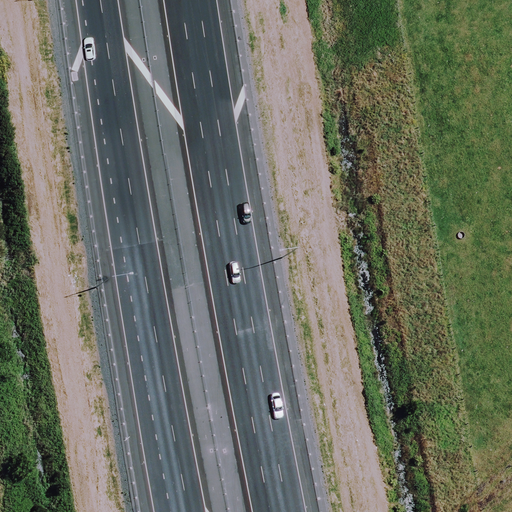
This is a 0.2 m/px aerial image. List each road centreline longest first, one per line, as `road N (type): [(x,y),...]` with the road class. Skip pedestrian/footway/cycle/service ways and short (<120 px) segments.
road 1 (motorway): [(182,0),(271,511)]
road 2 (motorway): [(190,511),(102,0)]
